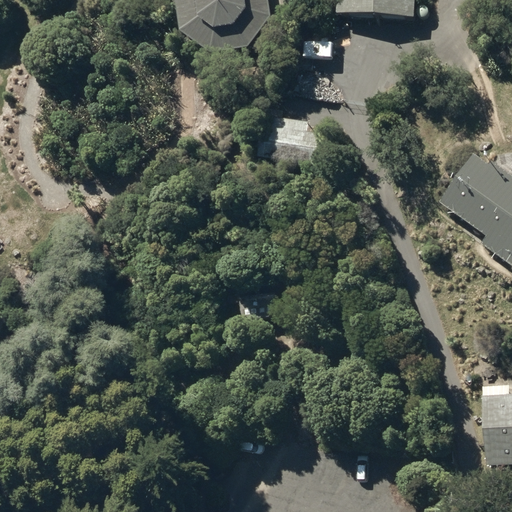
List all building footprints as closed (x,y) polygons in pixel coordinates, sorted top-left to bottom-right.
[(235,47),(263,32),(273,2),(272,0),(183,0),(184,18),(204,42),(235,47)] [(340,0),(340,12),(416,15),(416,0),(340,0)] [(310,117),(264,116),(263,162),(322,163),(323,130),(310,130),(310,117)] [(483,241),(511,262),(511,175),(477,150),(441,200),(488,234),(483,241)] [(259,293),(242,295),(246,319),(281,315),(278,291),(266,292),(265,281),(258,281),(259,293)] [(489,467),(511,465),(511,391),(485,393),(489,467)]
